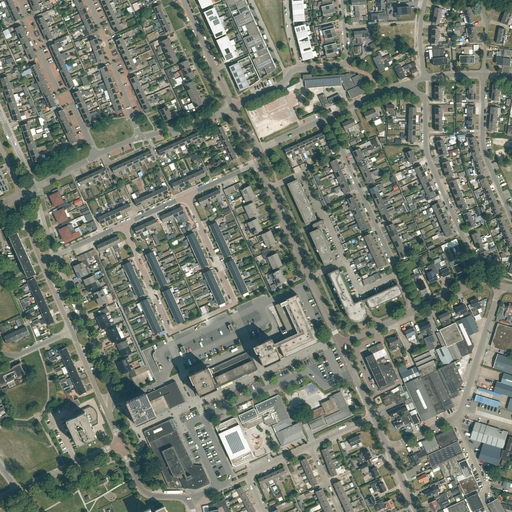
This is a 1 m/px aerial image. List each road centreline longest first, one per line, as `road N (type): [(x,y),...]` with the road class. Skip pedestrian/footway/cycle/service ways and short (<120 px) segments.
road 1 (residential): [(481,279),(427,156),(425,100),(407,82)]
road 2 (residential): [(95,156),(18,0)]
road 3 (residential): [(397,273),(327,117)]
road 4 (unclassified): [(204,418),(303,372),(328,387),(354,374)]
road 5 (residential): [(203,318),(169,331),(123,226)]
road 6 (residential): [(203,318),(234,302),(187,197)]
road 7 (residential): [(511,217),(483,147),(483,74)]
road 8 (residential): [(139,138),(88,0)]
road 9 (residential): [(454,419),(499,285)]
road 10 (residential): [(346,260),(301,174),(269,188)]
